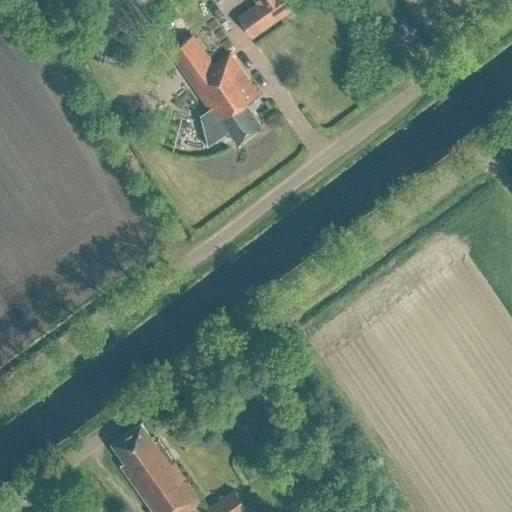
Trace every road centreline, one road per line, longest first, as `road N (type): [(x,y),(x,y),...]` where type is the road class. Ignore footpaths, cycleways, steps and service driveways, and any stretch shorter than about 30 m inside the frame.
road 1 (unclassified): [(0,402),(511,16)]
road 2 (unclassified): [(0,511),(511,133)]
